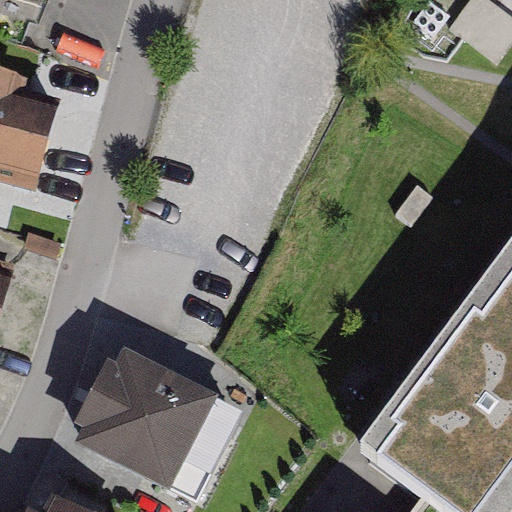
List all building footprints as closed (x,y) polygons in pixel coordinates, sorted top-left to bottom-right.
[(0,0),(0,11),(43,28),(53,0),(0,0)] [(40,85),(0,76),(0,188),(46,199),(64,120),(33,113),(40,85)] [(0,322),(14,266),(0,262),(0,322)] [(511,511),(511,271),(363,469),(420,511),(511,511)] [(75,460),(170,509),(219,415),(125,366),(118,380),(109,376),(75,440),(84,445),(75,460)]
